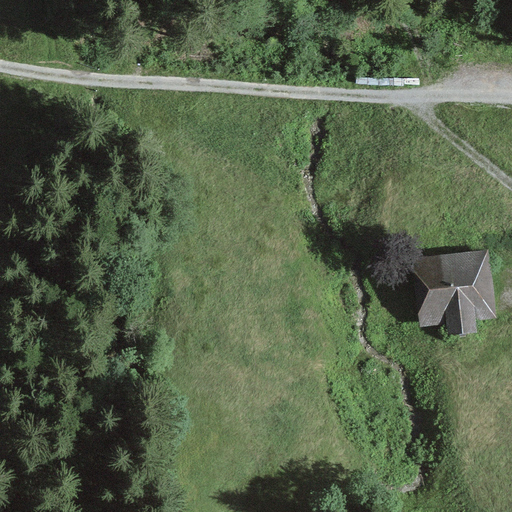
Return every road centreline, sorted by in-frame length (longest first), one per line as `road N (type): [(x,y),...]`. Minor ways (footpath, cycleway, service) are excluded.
road 1 (track): [(411,97),(132,82),(0,64)]
road 2 (track): [(511,185),(411,97)]
